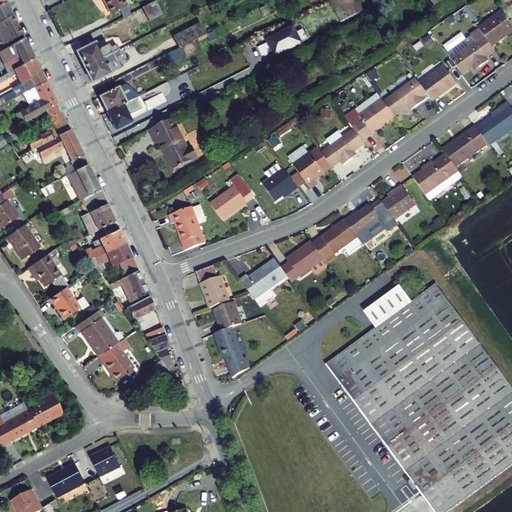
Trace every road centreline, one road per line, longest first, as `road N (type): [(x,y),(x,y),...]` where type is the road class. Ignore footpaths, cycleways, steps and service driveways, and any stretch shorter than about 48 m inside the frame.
road 1 (residential): [(158,277),(317,215),(511,74)]
road 2 (secondary): [(21,0),(158,277)]
road 3 (residential): [(106,426),(7,281)]
road 4 (secondary): [(158,277),(210,409)]
